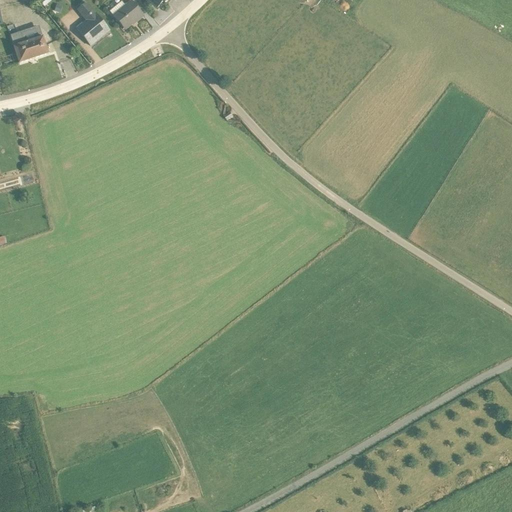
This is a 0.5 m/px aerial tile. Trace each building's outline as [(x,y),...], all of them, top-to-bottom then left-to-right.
[(145,0),(157,10),(162,4),(165,6),(169,0),(145,0)] [(124,6),(120,2),(108,12),(124,32),(131,26),(132,27),(143,17),(130,1),(124,6)] [(109,32),(86,3),(76,11),(84,21),(74,29),(90,48),(109,32)] [(62,7),(56,5),(53,12),(59,14),(62,7)] [(11,43),(12,47),(18,65),(48,55),(42,37),(23,43),(22,39),(11,43)] [(21,176),(0,181),(0,190),(23,184),(21,176)]
